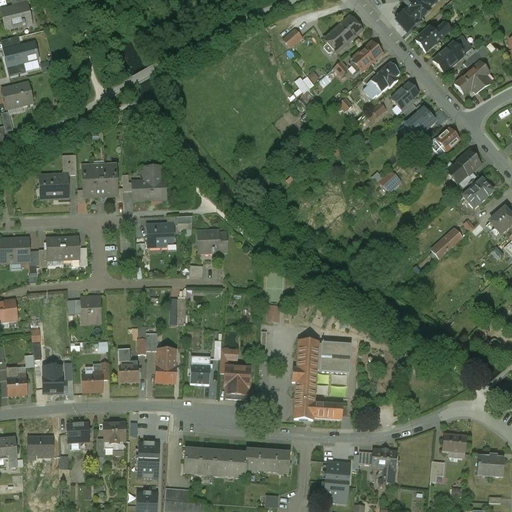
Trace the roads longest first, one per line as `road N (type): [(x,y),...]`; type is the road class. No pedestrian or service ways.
road 1 (residential): [(0,416),(175,407),(242,433),(306,439)]
road 2 (residential): [(306,439),(371,439),(463,411),(511,441)]
road 3 (residential): [(468,125),(353,0)]
road 4 (residential): [(0,226),(95,223),(101,286)]
